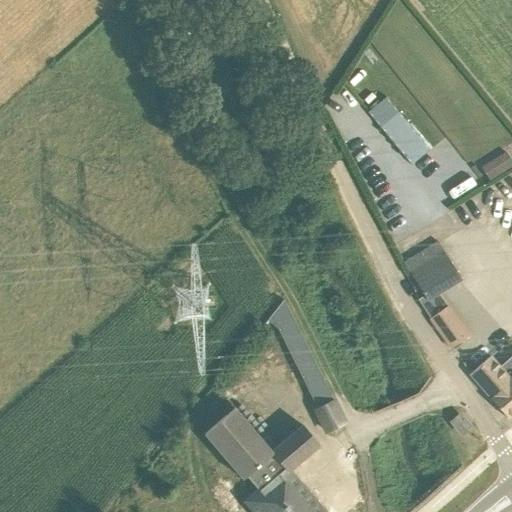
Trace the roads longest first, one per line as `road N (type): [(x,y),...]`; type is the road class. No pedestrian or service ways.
road 1 (track): [(147,0),(244,231),(344,400)]
road 2 (track): [(407,305),(259,0)]
road 3 (unclassified): [(461,388),(361,429),(344,400)]
